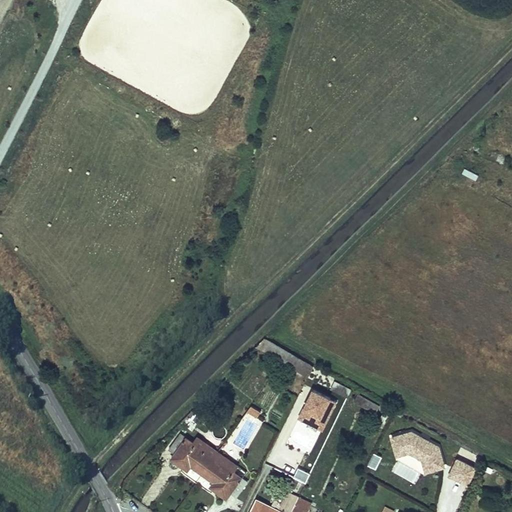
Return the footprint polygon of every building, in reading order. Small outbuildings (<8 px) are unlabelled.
[(465,167),(462,173),(476,181),(479,175),(465,167)] [(256,346),(282,360),(289,351),(265,338),(256,346)] [(289,351),(282,360),(308,377),(315,367),(289,351)] [(315,370),(310,379),(322,386),(328,377),(315,370)] [(335,381),(331,389),(347,396),(351,389),(335,381)] [(313,390),(297,420),(322,433),(338,402),(313,390)] [(380,406),(358,393),(354,400),(376,413),(380,406)] [(247,411),(257,417),(261,411),(251,405),(247,411)] [(392,410),(386,407),(377,425),(383,428),(392,410)] [(187,415),(196,421),(199,417),(191,411),(187,415)] [(196,421),(187,415),(181,421),(192,429),(197,422),(196,421)] [(397,456),(410,453),(422,460),(426,472),(446,467),(441,446),(413,430),(392,436),(397,456)] [(173,453),(170,458),(188,471),(191,466),(202,474),(218,451),(198,437),(194,443),(180,433),(168,449),(173,453)] [(287,455),(303,459),(306,447),(290,443),(287,455)] [(238,465),(218,451),(202,474),(212,482),(209,486),(227,499),(232,493),(236,497),(248,482),(234,472),(238,465)] [(377,469),(382,456),(373,452),(368,465),(377,469)] [(448,476),(468,485),(477,468),(457,458),(448,476)] [(256,499),(249,511),(292,511),(299,497),(288,491),(279,510),(256,499)] [(306,511),(311,502),(299,497),(292,511),(306,511)]
